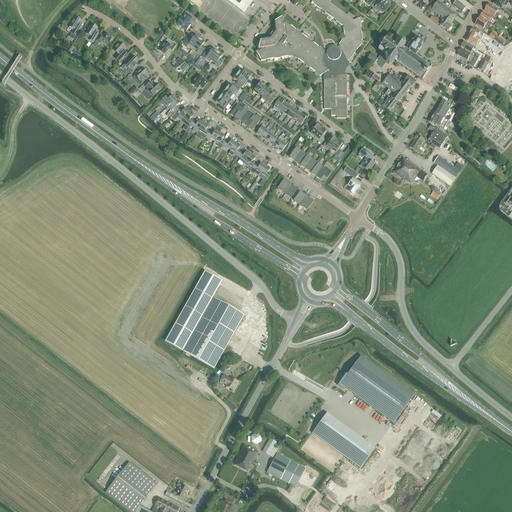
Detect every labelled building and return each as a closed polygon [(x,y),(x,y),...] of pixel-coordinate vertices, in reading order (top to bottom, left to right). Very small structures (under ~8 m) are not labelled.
[(226,0),(244,13),(253,1),(251,0),(203,0),(205,1),(205,0),(226,0)] [(339,47),(338,49),(337,48),(336,48),(336,47),(335,47),(335,45),(334,45),(332,45),(331,45),(329,46),(328,47),(327,48),(329,50),(328,50),(328,51),(327,52),(327,53),(327,55),(324,56),(324,53),(325,52),(307,39),(309,36),(304,32),(301,35),(284,22),(285,24),(283,24),(282,18),(275,22),(274,22),(276,32),(270,40),(260,41),(258,49),(262,49),(263,51),(256,52),(261,61),(293,57),(320,77),(320,76),(323,72),(325,74),(324,75),(324,76),(324,83),(324,110),(331,109),(331,116),(336,116),(336,119),(347,119),(347,75),(344,75),(344,74),(344,73),(345,73),(346,69),(345,69),(346,68),(347,67),(348,67),(348,66),(349,66),(349,65),(350,65),(347,61),(348,59),(349,60),(361,44),(360,44),(362,42),(361,40),(363,40),(360,20),(359,20),(358,18),(354,21),(353,20),(352,20),(329,2),(331,0),(310,0),(312,1),(311,2),(314,4),(313,5),(320,10),(320,9),(325,12),(324,13),(331,18),(332,17),(336,21),(336,22),(342,27),(343,26),(344,27),(344,28),(343,28),(344,36),(345,36),(346,38),(345,39),(344,38),(339,45),(340,45),(339,47),(339,46),(339,47)] [(379,0),(376,5),(376,6),(375,7),(377,9),(378,8),(380,10),(379,11),(383,13),(384,12),(389,6),(390,5),(389,5),(386,3),(384,1),(382,0),(379,0)] [(453,6),(463,13),(466,8),(458,2),(459,0),(453,0),(453,1),(454,2),(454,3),(455,4),(453,6)] [(495,0),(494,4),(502,9),(507,1),(505,0),(495,0)] [(433,4),(454,19),(457,15),(452,12),(453,11),(444,4),(443,5),(440,2),(440,3),(439,2),(438,4),(435,1),(433,4)] [(494,16),(498,18),(500,14),(496,12),(498,9),(489,3),(484,11),(493,17),(494,16)] [(451,23),(454,19),(433,4),(430,8),(442,17),(440,20),(443,21),(440,25),(449,31),(452,27),(451,26),(452,24),(451,23)] [(492,18),(483,12),(480,17),(489,23),(491,19),(492,20),(493,19),(496,22),(498,20),(492,17),(492,18)] [(192,18),(186,13),(182,18),(181,18),(177,23),(178,24),(178,25),(178,26),(180,27),(181,27),(181,26),(186,30),(191,25),(188,22),(189,21),(190,21),(192,18)] [(437,24),(439,21),(432,16),(430,19),(437,24)] [(81,21),(75,17),(69,27),(74,30),(71,33),(77,37),(81,30),(83,27),(79,24),(81,21)] [(488,27),(486,26),(488,22),(480,17),(480,18),(478,19),(478,20),(476,24),(475,25),(476,25),(485,31),(488,27)] [(88,40),(93,43),(97,37),(99,33),(96,31),(98,28),(91,24),(85,33),(90,37),(88,40)] [(505,89),(511,76),(511,47),(511,49),(508,47),(506,49),(498,45),(498,46),(494,44),(495,42),(482,33),(473,28),(470,34),(466,41),(476,46),(475,48),(501,63),(491,81),(505,89)] [(112,37),(105,32),(103,36),(100,34),(96,41),(100,44),(102,41),(107,45),(110,41),(111,41),(113,38),(112,38),(112,37)] [(502,45),(505,42),(500,38),(501,37),(498,35),(498,36),(493,33),(490,37),(502,45)] [(378,60),(375,63),(377,65),(378,64),(383,67),(386,62),(389,64),(392,64),(394,61),(397,63),(397,64),(398,64),(423,81),(432,68),(415,56),(421,47),(420,46),(423,42),(417,38),(414,42),(413,41),(410,45),(406,42),(406,41),(402,38),(395,39),(388,35),(385,40),(384,39),(384,40),(383,39),(381,40),(379,42),(379,45),(380,46),(380,47),(378,50),(382,53),(380,56),(378,60)] [(192,50),(201,38),(195,36),(193,38),(192,38),(191,39),(189,37),(184,44),(192,50)] [(204,42),(201,38),(192,50),(200,56),(205,50),(202,48),(203,46),(202,45),(204,42)] [(119,42),(113,50),(117,54),(114,58),(119,62),(125,56),(127,53),(124,50),(126,48),(119,42)] [(164,55),(169,49),(172,51),(176,45),(173,43),(171,46),(165,42),(159,50),(164,55)] [(471,53),(471,54),(470,54),(478,59),(480,55),(476,53),(473,51),(474,48),(465,42),(462,47),(465,49),(471,53)] [(478,59),(470,54),(471,54),(461,48),(457,55),(470,62),(468,65),(473,67),(478,59)] [(211,61),(218,51),(213,49),(211,52),(210,51),(209,53),(206,51),(201,57),(210,63),(211,61)] [(222,56),(218,51),(211,61),(214,64),(213,65),(218,68),(222,63),(220,61),(221,59),(220,59),(222,56)] [(375,58),(376,57),(371,53),(367,59),(374,64),(375,63),(378,60),(375,58)] [(124,65),(129,69),(130,69),(133,72),(138,67),(135,64),(135,63),(137,60),(132,56),(124,65)] [(177,64),(174,67),(176,70),(177,71),(178,71),(179,71),(180,71),(181,70),(184,73),(188,67),(184,64),(180,58),(175,62),(177,64)] [(483,61),(479,69),(483,71),(488,63),(483,61)] [(399,78),(395,75),(393,78),(388,75),(376,65),(377,65),(375,63),(374,64),(365,76),(370,80),(372,77),(379,82),(373,90),(373,89),(372,90),(377,93),(379,90),(382,87),(383,87),(384,86),(389,90),(385,94),(389,97),(382,106),(390,112),(400,100),(401,100),(411,87),(412,87),(416,83),(408,77),(405,80),(400,76),(399,78)] [(137,82),(140,85),(144,81),(148,78),(145,76),(147,74),(142,68),(134,75),(139,81),(137,82)] [(240,69),(236,73),(247,81),(252,74),(247,71),(245,73),(240,69)] [(247,81),(236,73),(233,78),(238,82),(236,84),(241,88),(247,81)] [(202,89),(207,83),(204,80),(202,79),(203,78),(200,76),(199,76),(198,75),(191,84),(197,89),(199,87),(202,89)] [(153,86),(150,82),(146,87),(148,90),(143,94),(149,100),(153,96),(160,89),(156,84),(153,86)] [(258,94),(264,87),(260,83),(253,91),(257,95),(258,94)] [(225,88),(225,89),(233,95),(235,96),(240,89),(235,85),(234,88),(229,84),(225,88)] [(262,97),(268,91),(264,87),(258,94),(262,97)] [(225,89),(222,93),(230,99),(233,95),(225,89)] [(265,102),(272,94),(268,91),(261,99),(265,102)] [(219,97),(227,103),(229,104),(232,100),(230,99),(222,93),(219,97)] [(269,106),(277,98),(272,94),(265,102),(269,106)] [(172,95),(169,98),(167,95),(162,99),(160,101),(167,108),(169,106),(176,99),(172,95)] [(229,104),(227,103),(219,97),(218,97),(216,102),(220,106),(219,108),(223,111),(229,104)] [(174,115),(175,113),(180,109),(177,106),(180,103),(176,99),(169,106),(167,108),(172,111),(171,112),(172,114),(174,115)] [(279,110),(284,103),(279,100),(273,109),(278,112),(279,110)] [(459,105),(450,100),(448,103),(443,100),(436,112),(436,114),(435,113),(434,116),(432,115),(431,118),(432,119),(430,123),(440,128),(444,130),(445,127),(448,121),(449,122),(449,121),(455,112),(453,111),(452,112),(449,110),(452,106),(457,109),(459,105)] [(283,113),(288,106),(284,103),(279,110),(283,113)] [(237,105),(232,112),(230,115),(231,115),(235,117),(234,118),(236,119),(242,109),(237,105)] [(288,116),(293,109),(288,106),(283,113),(288,116)] [(183,111),(180,109),(175,113),(174,115),(172,118),(175,121),(177,118),(181,122),(189,112),(185,108),(183,111)] [(236,119),(237,120),(237,119),(242,122),(248,113),(242,109),(236,119)] [(292,119),(297,112),(293,109),(288,116),(292,119)] [(157,112),(151,118),(153,120),(159,114),(157,112)] [(186,132),(190,126),(194,121),(191,119),(193,116),(189,112),(181,122),(185,125),(182,129),(186,132)] [(297,122),(301,115),(297,112),(292,119),(297,122)] [(242,122),(246,126),(247,127),(254,118),(248,113),(242,122)] [(301,125),(306,118),(301,115),(297,122),(301,125)] [(247,127),(249,128),(253,130),(252,131),(259,121),(254,118),(247,127)] [(199,131),(204,123),(199,120),(197,123),(194,121),(190,126),(194,128),(192,130),(197,133),(199,131)] [(206,130),(208,127),(204,123),(199,131),(197,133),(201,136),(199,139),(203,142),(206,137),(209,132),(206,130)] [(256,134),(261,137),(266,129),(262,126),(256,134)] [(314,139),(321,129),(317,126),(313,131),(310,129),(307,133),(314,139)] [(448,136),(437,129),(436,129),(431,126),(429,129),(434,132),(429,140),(432,142),(431,143),(440,149),(448,136)] [(261,137),(265,140),(270,132),(266,129),(261,137)] [(314,139),(321,144),(324,139),(322,137),(326,132),(321,129),(314,139)] [(213,134),(209,132),(206,137),(210,139),(210,138),(215,141),(219,133),(215,130),(213,134)] [(265,140),(269,143),(274,135),(270,132),(265,140)] [(222,139),(224,136),(219,133),(215,141),(213,144),(218,147),(217,149),(219,151),(223,146),(225,141),(222,139)] [(269,143),(273,146),(278,138),(274,135),(269,143)] [(414,142),(412,145),(410,147),(421,155),(422,154),(423,153),(423,152),(419,150),(421,147),(424,148),(426,144),(422,142),(424,139),(419,136),(417,135),(415,139),(416,140),(415,142),(414,142)] [(273,146),(277,149),(283,141),(278,138),(273,146)] [(327,141),(323,146),(330,151),(338,141),(333,138),(329,143),(327,141)] [(229,143),(225,141),(223,146),(226,148),(231,151),(236,143),(231,140),(229,143)] [(283,142),(283,141),(277,149),(281,152),(287,145),(286,144),(286,143),(283,142)] [(342,145),(338,141),(330,151),(339,158),(340,158),(343,154),(338,150),(342,145)] [(238,150),(240,146),(236,143),(231,151),(229,153),(232,156),(233,156),(234,156),(235,155),(237,157),(241,152),(238,150)] [(294,161),(301,152),(296,149),(290,158),(294,161)] [(363,168),(369,172),(375,164),(372,162),(375,158),(364,149),(360,153),(367,158),(363,163),(365,165),(363,168)] [(245,162),(251,155),(247,151),(244,154),(241,152),(237,157),(240,159),(239,160),(243,164),(245,162)] [(305,155),(301,152),(294,161),(298,164),(305,155)] [(251,155),(245,162),(243,164),(247,167),(247,168),(250,171),(252,169),(255,164),(252,162),(255,159),(251,155)] [(305,169),(312,160),(307,156),(300,166),(305,169)] [(438,166),(456,179),(460,172),(438,157),(434,164),(438,166)] [(406,180),(412,184),(416,178),(417,177),(423,182),(428,175),(419,169),(404,159),(399,166),(394,173),(405,181),(406,180)] [(316,163),(312,160),(305,169),(309,172),(316,163)] [(261,163),(259,166),(255,164),(252,169),(255,171),(254,174),(258,177),(265,166),(261,163)] [(316,177),(322,167),(318,164),(311,173),(316,177)] [(267,180),(271,175),(268,173),(270,169),(265,166),(258,177),(262,180),(259,185),(262,187),(267,180)] [(450,187),(456,179),(438,166),(432,174),(450,187)] [(322,167),(316,177),(320,180),(323,176),(327,178),(332,172),(328,169),(326,170),(322,167)] [(350,170),(347,174),(353,178),(348,186),(350,188),(348,191),(352,194),(355,191),(360,184),(354,180),(358,175),(350,170)] [(290,199),(297,190),(283,180),(277,189),(290,199)] [(293,201),(299,192),(297,190),(290,199),(293,201)] [(403,195),(397,191),(394,196),(399,200),(403,195)] [(307,211),(313,201),(300,192),(299,192),(293,201),(307,211)] [(204,272),(165,341),(214,369),(223,354),(231,358),(234,353),(230,351),(232,348),(227,346),(244,316),(212,298),(222,282),(204,272)] [(347,373),(343,378),(337,385),(344,390),(345,389),(393,423),(414,395),(360,356),(348,374),(347,373)] [(230,379),(224,376),(221,382),(227,385),(226,387),(233,391),(238,382),(231,378),(230,379)] [(328,412),(312,433),(361,469),(377,448),(328,412)] [(256,445),(262,442),(261,436),(256,433),(251,436),(251,442),(256,445)] [(270,439),(262,452),(268,455),(274,447),(276,443),(270,439)] [(247,473),(252,464),(253,465),(259,453),(244,446),(236,461),(236,462),(234,466),(247,473)] [(266,474),(295,489),(305,469),(277,454),(266,474)] [(129,462),(105,493),(129,511),(150,511),(140,506),(157,484),(129,462)] [(180,488),(179,490),(187,495),(190,489),(179,484),(178,487),(180,488)] [(184,500),(187,495),(179,490),(177,493),(175,492),(173,495),(184,500)] [(159,499),(151,511),(177,511),(179,509),(169,504),(159,499)]
